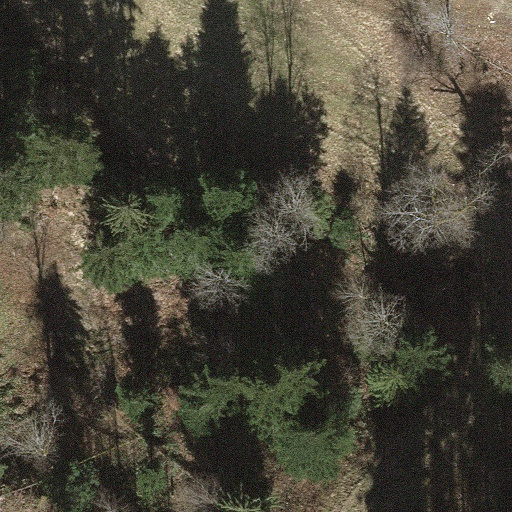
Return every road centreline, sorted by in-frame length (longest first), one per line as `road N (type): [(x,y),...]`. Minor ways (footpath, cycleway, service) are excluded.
road 1 (track): [(245,0),(296,82),(441,160),(485,192),(511,226)]
road 2 (track): [(511,405),(409,481),(381,511)]
road 3 (track): [(382,0),(511,29)]
